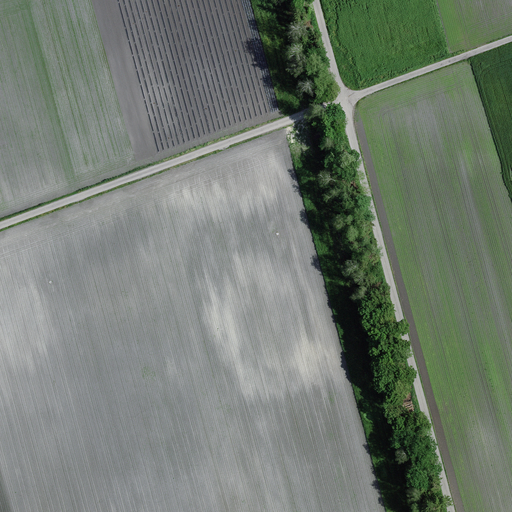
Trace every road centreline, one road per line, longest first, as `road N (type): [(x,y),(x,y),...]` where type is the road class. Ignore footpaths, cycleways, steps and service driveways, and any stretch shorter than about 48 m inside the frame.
road 1 (track): [(448,511),(312,0)]
road 2 (track): [(339,104),(0,229)]
road 3 (track): [(339,104),(511,40)]
